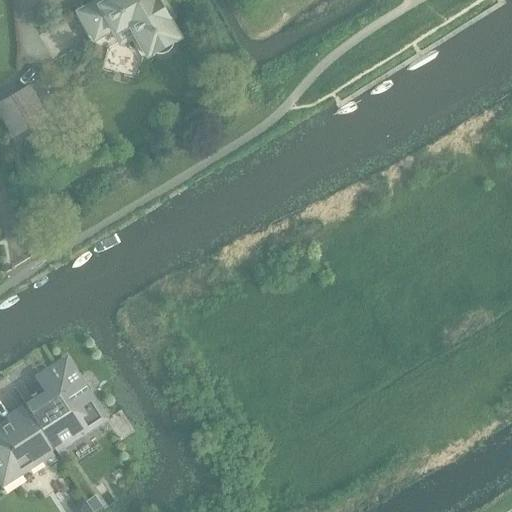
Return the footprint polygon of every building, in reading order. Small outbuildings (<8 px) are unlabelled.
[(175,40),(179,38),(169,21),(170,21),(169,20),(173,17),(162,0),(101,0),(85,10),(82,5),(74,11),(92,42),(114,29),(116,33),(130,25),(148,56),(152,54),(175,40)] [(0,113),(14,137),(45,118),(28,88),(0,104),(0,113)] [(62,446),(104,419),(90,397),(92,396),(83,381),(81,383),(67,361),(38,380),(47,395),(28,407),(59,456),(66,452),(62,446)] [(45,465),(56,459),(24,409),(0,424),(0,483),(3,488),(8,485),(6,482),(42,460),(45,465)] [(95,495),(86,502),(92,511),(97,511),(104,507),(95,495)] [(83,501),(69,509),(70,511),(87,511),(89,511),(83,501)]
